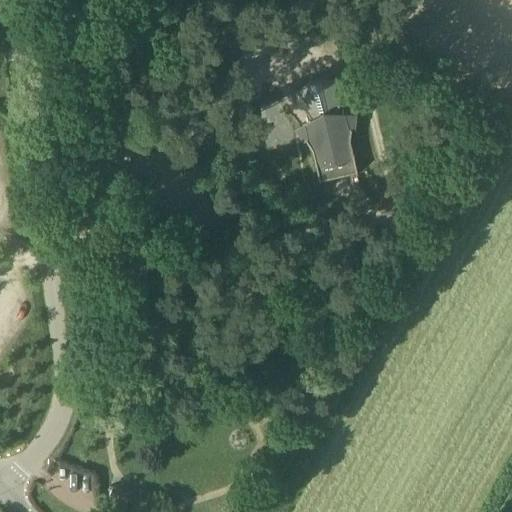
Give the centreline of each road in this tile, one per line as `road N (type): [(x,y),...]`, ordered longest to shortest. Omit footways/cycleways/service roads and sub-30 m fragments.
road 1 (track): [(253,511),(497,99),(383,27),(399,0)]
road 2 (unclassified): [(1,488),(51,434),(66,391),(9,0)]
